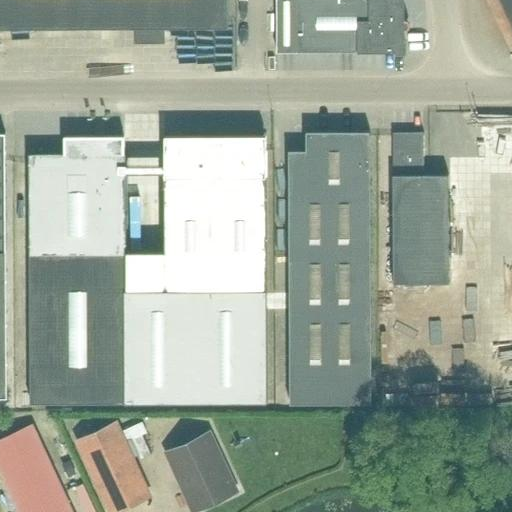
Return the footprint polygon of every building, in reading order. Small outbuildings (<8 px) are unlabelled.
[(0,0),(0,23),(227,23),(227,0),(0,0)] [(275,0),(276,51),(296,51),(297,51),(402,51),(404,51),(404,49),(404,34),(404,31),(404,17),(404,13),(403,0),(275,0)] [(511,0),(501,0),(511,22),(511,0)] [(289,402),(370,402),(369,131),(353,131),(307,131),(307,150),(289,150),(289,402)] [(394,282),(448,282),(448,174),(423,175),(423,132),(393,132),(394,282)] [(123,150),(123,136),(65,136),(65,152),(30,152),(30,401),(266,400),(266,288),(266,150),(265,134),(164,134),(164,150),(164,163),(164,250),(128,250),(126,150),(123,150)] [(472,374),(397,372),(396,407),(471,408),(472,374)] [(130,438),(136,451),(140,459),(151,454),(147,446),(141,433),(146,431),(141,420),(121,429),(126,440),(130,438)] [(94,475),(111,511),(145,496),(129,460),(131,459),(114,422),(80,438),(97,474),(94,475)] [(0,470),(19,511),(72,511),(31,423),(0,437),(0,470)] [(184,487),(189,499),(194,509),(233,491),(212,444),(209,445),(204,433),(169,449),(175,461),(172,462),(180,481),(178,482),(181,488),(184,487)] [(69,459),(61,463),(67,475),(75,471),(69,459)]
